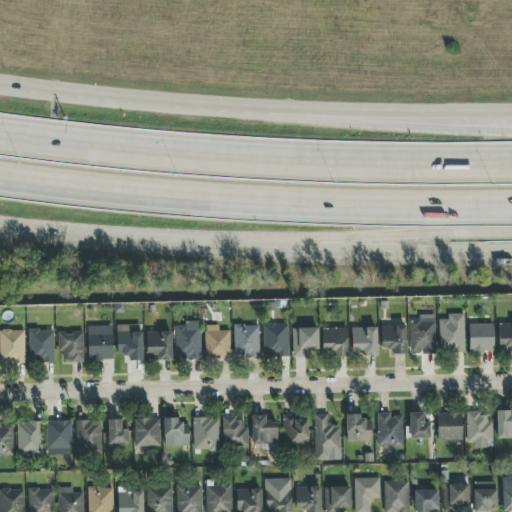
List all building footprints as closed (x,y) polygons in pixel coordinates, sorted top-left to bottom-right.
[(464,314),(448,314),(448,319),(439,320),(440,353),(465,352),(464,314)] [(436,354),(435,315),(419,315),(419,321),(410,322),(410,352),(422,352),(422,355),(436,354)] [(201,360),(200,322),(184,322),(184,325),(175,326),(176,360),(201,360)] [(499,346),(509,346),(509,353),(511,352),(511,323),(498,324),(499,346)] [(289,324),(264,325),(264,358),(289,358),(289,324)] [(469,325),(470,353),(494,352),(493,324),(469,325)] [(117,325),(117,360),(143,360),(143,333),(133,333),(133,325),(117,325)] [(231,359),(230,331),(219,331),(219,325),(205,326),(206,359),(231,359)] [(259,325),(234,326),(235,359),(260,358),(259,325)] [(112,326),(88,326),(88,360),(113,360),(112,326)] [(381,326),(381,349),(392,349),(392,355),(407,354),(406,326),(381,326)] [(292,329),(293,357),(319,357),(318,328),(292,329)] [(348,355),(347,328),(322,329),(323,356),(348,355)] [(351,328),(352,349),(364,349),(365,357),(378,356),(377,328),(351,328)] [(0,330),(0,353),(0,363),(25,363),(25,330),(0,330)] [(54,363),(54,330),(29,330),(29,363),(54,363)] [(83,332),(59,333),(60,361),(84,361),(83,332)] [(147,354),(156,354),(156,360),(172,360),(172,332),(146,332),(147,354)] [(511,416),(511,411),(497,411),(496,439),(511,439),(511,416)] [(423,413),(410,413),(410,439),(430,438),(430,423),(424,423),(423,413)] [(490,413),(466,414),(468,447),(491,446),(490,413)] [(378,447),(403,446),(402,416),(390,417),(390,414),(377,414),(378,447)] [(438,441),(462,441),(462,414),(437,414),(438,441)] [(308,420),(296,421),(296,415),(283,415),(284,448),(308,448),(308,420)] [(315,461),(341,460),(340,426),(328,426),(328,415),(314,415),(315,461)] [(346,415),(347,442),(372,441),(371,420),(361,420),(360,415),(346,415)] [(252,444),(262,444),(262,450),(278,450),(278,423),(266,422),(266,416),(252,416),(252,444)] [(190,447),(189,424),(178,424),(178,418),(164,418),(164,447),(190,447)] [(219,450),(219,418),(193,419),(194,451),(219,450)] [(247,447),(246,418),(222,418),(223,447),(247,447)] [(160,447),(160,419),(135,420),(135,447),(160,447)] [(128,445),(128,429),(122,429),(122,420),(108,420),(108,445),(128,445)] [(47,456),(72,455),(72,421),(47,422),(47,456)] [(75,421),(76,454),(102,453),(101,421),(75,421)] [(0,455),(14,455),(13,425),(1,425),(1,423),(0,422),(0,455)] [(43,454),(42,422),(17,423),(18,454),(43,454)] [(511,477),(502,478),(503,511),(511,511),(511,477)] [(380,501),(380,478),(354,479),(354,511),(369,511),(369,501),(380,501)] [(291,511),(291,479),(265,479),(265,511),(291,511)] [(383,511),(409,511),(409,481),(384,481),(383,511)] [(497,509),(497,482),(473,483),(474,511),(488,511),(488,509),(497,509)] [(469,484),(443,485),(443,511),(469,511),(469,484)] [(231,511),(231,485),(206,486),(206,511),(231,511)] [(201,511),(202,486),(177,486),(176,511),(201,511)] [(113,511),(113,487),(88,488),(87,511),(113,511)] [(172,511),(173,487),(147,487),(146,511),(172,511)] [(295,487),(296,510),(306,510),(306,511),(321,511),(321,487),(295,487)] [(351,509),(350,487),(325,487),(325,511),(339,511),(340,509),(351,509)] [(83,511),(83,493),(73,493),(73,488),(58,488),(58,511),(83,511)] [(0,511),(24,511),(24,490),(0,489),(0,511)] [(54,511),(54,489),(29,489),(28,511),(54,511)] [(236,511),(261,511),(262,490),(237,489),(236,511)] [(143,511),(143,490),(118,491),(118,511),(143,511)] [(438,491),(415,491),(415,511),(438,511),(438,491)]
